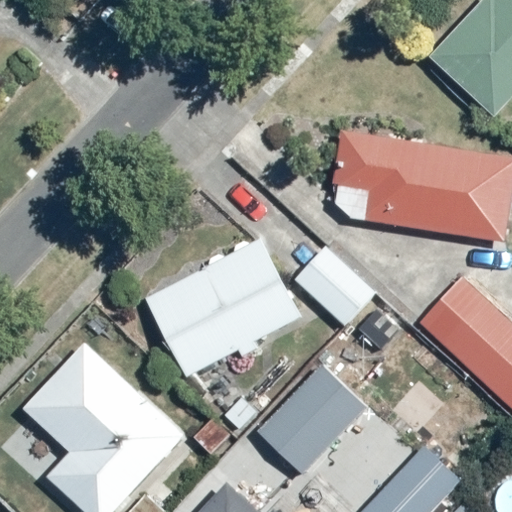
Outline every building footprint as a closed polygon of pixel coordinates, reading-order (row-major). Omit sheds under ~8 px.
[(489,0),(480,0),(426,60),(490,120),(511,96),(511,0),(500,0),(496,6),(489,0)] [(366,223),(504,243),(511,191),(511,160),(339,132),(332,186),(369,192),(366,223)] [(260,240),(143,299),(184,378),(300,322),(260,240)] [(376,293),(327,243),(292,277),(341,327),(376,293)] [(511,374),(511,324),(461,275),(417,321),(493,395),(511,374)] [(45,480),(78,511),(114,511),(182,440),(81,346),(20,412),(68,455),(45,480)] [(368,404),(324,361),(261,426),(305,469),(368,404)] [(430,511),(456,485),(418,450),(359,511),(430,511)] [(203,511),(273,511),(272,511),(270,511),(251,511),(226,487),(203,511)] [(163,511),(144,494),(127,511),(163,511)] [(480,511),(466,498),(452,511),(480,511)]
